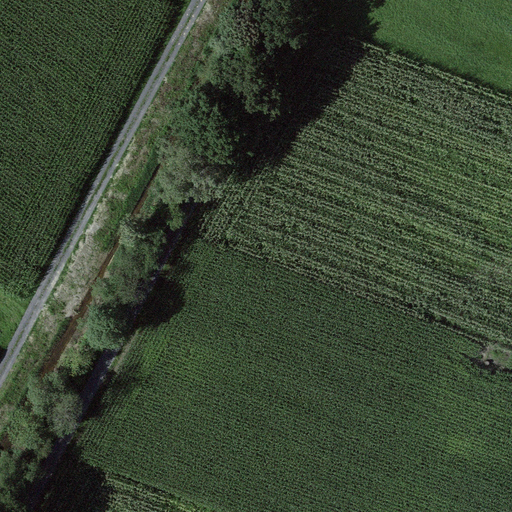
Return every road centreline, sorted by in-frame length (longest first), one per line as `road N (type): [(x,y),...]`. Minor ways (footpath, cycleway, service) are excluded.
road 1 (track): [(308,0),(29,511)]
road 2 (track): [(0,380),(205,0)]
